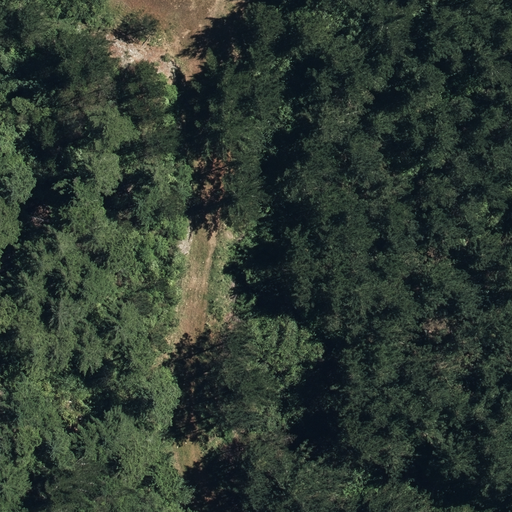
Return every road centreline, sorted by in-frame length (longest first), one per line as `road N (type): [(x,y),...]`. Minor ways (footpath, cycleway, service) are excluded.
road 1 (track): [(281,0),(264,248),(267,340),(280,399),(327,478),(361,511)]
road 2 (track): [(230,511),(205,462),(196,403),(199,0)]
